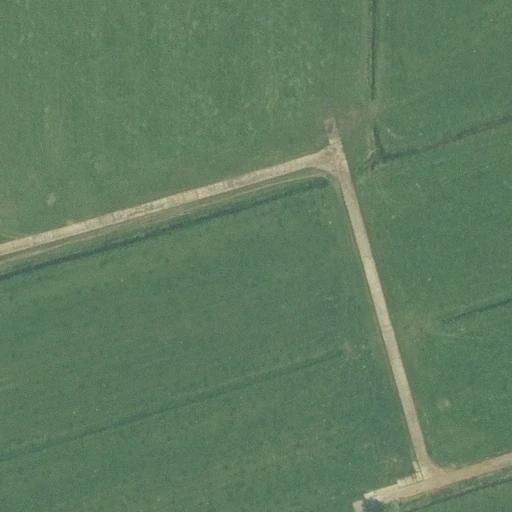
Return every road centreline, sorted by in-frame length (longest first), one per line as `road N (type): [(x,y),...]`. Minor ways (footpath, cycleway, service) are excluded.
road 1 (track): [(430,483),(329,121)]
road 2 (track): [(338,153),(0,251)]
road 3 (track): [(511,457),(377,499),(371,511)]
